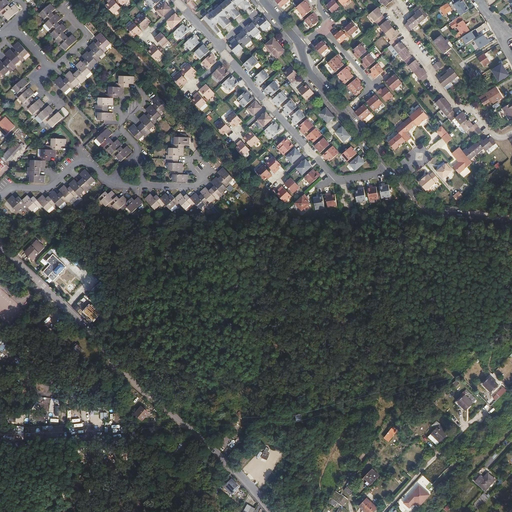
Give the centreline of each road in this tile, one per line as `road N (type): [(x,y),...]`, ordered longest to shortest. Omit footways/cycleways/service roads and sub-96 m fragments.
road 1 (residential): [(269,511),(0,248)]
road 2 (residential): [(511,133),(492,134),(431,77),(390,13),(400,4)]
road 3 (residential): [(397,176),(435,211),(511,221)]
road 4 (track): [(0,366),(118,364)]
